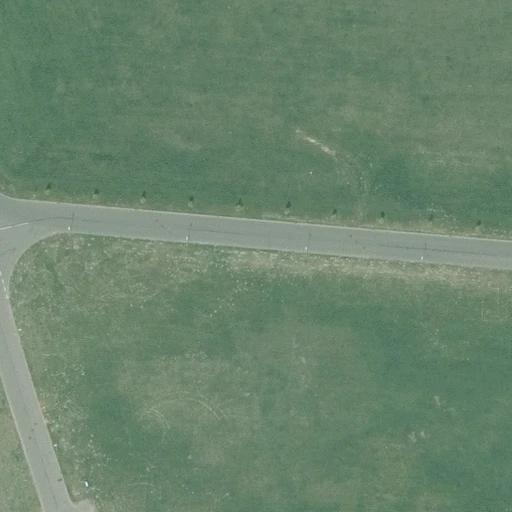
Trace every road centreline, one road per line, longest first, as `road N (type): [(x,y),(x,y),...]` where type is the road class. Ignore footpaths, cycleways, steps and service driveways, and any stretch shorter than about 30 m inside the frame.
road 1 (unclassified): [(511,260),(0,219)]
road 2 (unclassified): [(0,318),(59,511)]
